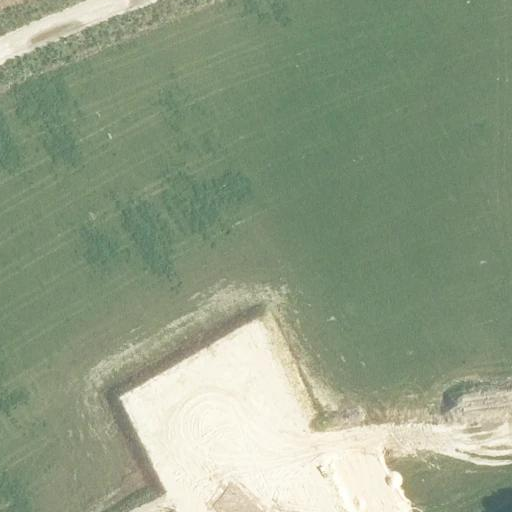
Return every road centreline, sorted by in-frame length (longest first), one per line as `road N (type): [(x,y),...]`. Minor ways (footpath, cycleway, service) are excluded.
road 1 (track): [(36,511),(318,394),(511,393)]
road 2 (unclassified): [(0,51),(116,0)]
